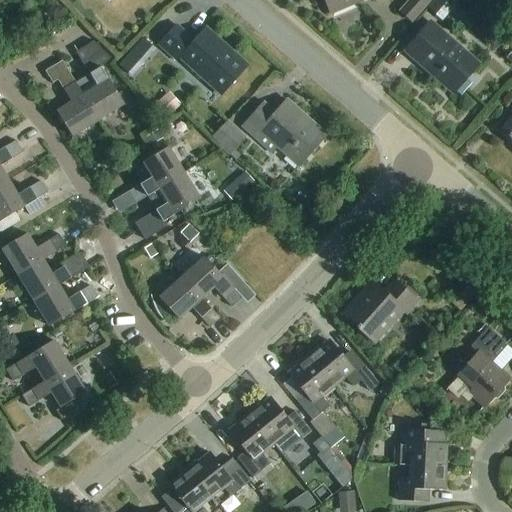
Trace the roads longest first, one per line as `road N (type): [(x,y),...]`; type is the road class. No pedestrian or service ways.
road 1 (residential): [(198,391),(129,302),(87,193),(41,122),(2,84)]
road 2 (unclassified): [(198,391),(423,162)]
road 3 (unclassified): [(423,162),(240,0)]
road 4 (unclassified): [(58,511),(198,391)]
